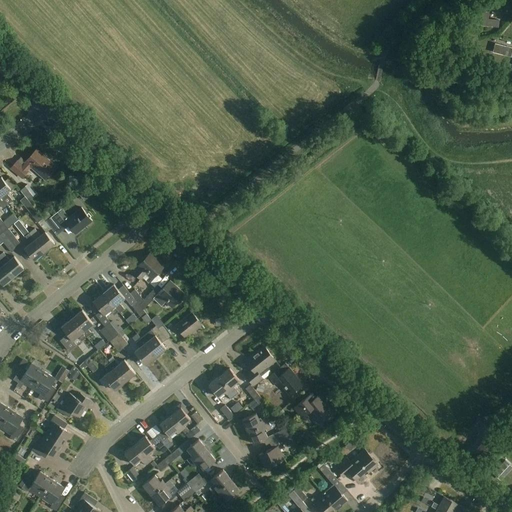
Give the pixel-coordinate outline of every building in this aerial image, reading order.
[(490,25),(491,12),(480,11),(480,25),(490,25)] [(57,167),(36,149),(22,166),(17,161),(11,168),(22,178),(28,171),(28,170),(31,167),(46,180),(57,167)] [(1,177),(0,177),(0,196),(7,205),(12,200),(6,193),(11,189),(1,177)] [(21,201),(29,212),(34,207),(26,197),(21,201)] [(43,219),(34,207),(29,212),(38,223),(43,219)] [(61,209),(51,218),(58,227),(65,222),(76,235),(93,221),(82,208),(69,218),(61,209)] [(0,228),(3,232),(8,228),(0,217),(0,228)] [(51,218),(45,222),(54,233),(59,229),(51,218)] [(8,228),(3,232),(17,249),(21,245),(8,228)] [(35,228),(29,233),(44,252),(55,243),(45,231),(40,235),(35,228)] [(17,249),(3,232),(0,235),(0,238),(11,253),(17,249)] [(44,252),(29,233),(25,236),(31,243),(24,248),(34,260),(44,252)] [(165,265),(151,252),(138,266),(140,267),(134,273),(140,279),(146,273),(158,284),(161,281),(155,276),(165,265)] [(0,255),(0,259),(14,277),(24,268),(14,256),(10,260),(4,253),(0,255)] [(14,277),(0,259),(0,281),(3,285),(14,277)] [(140,305),(143,310),(154,299),(162,306),(166,302),(172,308),(176,303),(178,304),(180,304),(182,302),(182,300),(180,299),(185,294),(170,281),(161,290),(157,286),(144,300),(140,305)] [(103,293),(119,312),(120,313),(125,310),(119,303),(125,298),(114,284),(103,293)] [(137,302),(140,305),(144,300),(135,289),(130,293),(137,302)] [(119,312),(103,293),(93,301),(104,315),(110,310),(114,316),(119,312)] [(143,310),(140,305),(137,302),(132,306),(141,317),(145,313),(143,310)] [(82,310),(72,319),(87,337),(92,333),(88,328),(93,324),(82,310)] [(202,325),(192,313),(176,326),(186,338),(202,325)] [(72,319),(62,327),(73,341),(78,336),(82,341),(87,337),(72,319)] [(114,338),(115,337),(119,334),(110,323),(105,327),(114,338)] [(158,328),(167,339),(172,335),(163,324),(158,328)] [(158,328),(156,326),(141,338),(156,357),(166,349),(162,344),(167,339),(158,328)] [(109,342),(114,338),(105,327),(101,331),(109,342)] [(119,334),(115,337),(123,348),(127,345),(119,334)] [(123,348),(115,337),(114,338),(109,342),(110,341),(119,352),(123,348)] [(146,365),(156,357),(141,338),(136,342),(141,347),(135,352),(146,365)] [(102,350),(108,345),(105,341),(99,345),(102,350)] [(79,358),(84,351),(76,344),(70,351),(79,358)] [(276,361),(264,346),(246,361),(253,370),(246,375),(254,385),(263,378),(259,374),(276,361)] [(98,369),(90,358),(84,362),(93,373),(98,369)] [(110,363),(125,382),(136,373),(125,360),(119,364),(115,359),(110,363)] [(24,383),(32,389),(44,371),(31,363),(31,364),(25,360),(23,361),(20,364),(21,366),(22,367),(14,380),(19,383),(17,386),(21,388),(24,383)] [(125,382),(110,363),(105,367),(109,372),(104,376),(115,390),(125,382)] [(303,385),(286,363),(269,377),(276,386),(280,383),(290,396),(303,385)] [(58,377),(64,382),(72,373),(66,367),(58,377)] [(229,368),(219,377),(231,391),(234,387),(233,385),(239,380),(229,368)] [(44,371),(32,389),(40,394),(38,398),(41,400),(42,398),(48,402),(56,389),(51,386),(56,379),(44,371)] [(226,394),(231,391),(219,377),(209,385),(218,397),(225,392),(226,394)] [(263,401),(250,385),(246,388),(255,400),(249,405),(253,409),(263,401)] [(275,393),(279,398),(284,395),(280,389),(275,393)] [(80,393),(77,397),(70,393),(62,405),(60,404),(56,409),(69,417),(72,412),(79,417),(87,404),(89,405),(92,401),(85,396),(80,393)] [(316,397),(313,393),(294,408),(302,418),(309,412),(314,418),(312,420),(320,430),(325,426),(321,422),(334,411),(326,401),(327,401),(321,393),(316,397)] [(0,427),(12,410),(0,402),(0,427)] [(174,413),(170,416),(182,430),(190,439),(201,430),(196,425),(189,431),(184,425),(190,419),(186,414),(188,412),(181,403),(172,410),(174,413)] [(24,418),(12,410),(0,427),(0,428),(11,436),(10,437),(16,441),(24,428),(19,425),(24,418)] [(242,420),(248,432),(268,423),(266,418),(260,421),(256,413),(242,420)] [(53,422),(46,434),(63,445),(71,433),(63,428),(67,423),(55,415),(51,421),(53,422)] [(182,430),(170,416),(160,424),(170,436),(176,431),(178,433),(182,430)] [(271,429),(268,423),(248,432),(254,444),(268,437),(265,432),(271,429)] [(273,434),(276,440),(290,434),(286,428),(273,434)] [(157,436),(168,449),(173,445),(167,438),(169,436),(164,430),(157,436)] [(493,438),(484,431),(469,451),(478,458),(493,438)] [(55,457),(63,445),(46,434),(38,445),(36,444),(32,449),(45,458),(48,453),(55,457)] [(294,438),(290,434),(276,440),(278,445),(259,455),(265,468),(285,459),(280,450),(285,447),(283,444),(294,438)] [(146,436),(135,444),(150,463),(154,459),(151,455),(149,453),(155,448),(146,436)] [(157,436),(150,441),(155,448),(157,446),(163,453),(168,449),(157,436)] [(190,464),(207,450),(199,439),(187,449),(192,455),(186,460),(190,464)] [(146,466),(150,463),(135,444),(125,453),(134,465),(141,460),(142,462),(146,466)] [(167,457),(171,462),(182,453),(178,448),(177,450),(172,454),(167,457)] [(207,450),(190,464),(193,468),(198,464),(204,470),(216,460),(207,450)] [(377,464),(365,450),(351,462),(348,459),(336,469),(344,477),(350,472),(359,483),(366,477),(365,475),(377,464)] [(160,471),(171,462),(167,457),(156,467),(160,471)] [(333,475),(324,464),(319,469),(329,479),(333,475)] [(142,478),(133,467),(126,472),(135,483),(142,478)] [(218,491),(232,480),(223,470),(211,479),(215,484),(209,489),(214,494),(218,491)] [(40,497),(52,479),(40,471),(35,478),(30,475),(22,488),(27,491),(29,489),(40,497)] [(188,482),(192,487),(203,479),(199,474),(188,482)] [(152,495),(170,480),(169,480),(165,483),(162,480),(160,481),(155,475),(143,485),(152,495)] [(64,487),(52,479),(40,497),(52,505),(51,507),(56,510),(65,497),(60,494),(64,487)] [(203,479),(192,487),(196,492),(207,484),(203,479)] [(170,480),(152,495),(160,505),(172,496),(168,491),(174,486),(170,480)] [(240,490),(232,480),(218,491),(221,495),(223,494),(228,500),(240,490)] [(180,497),(192,487),(188,482),(176,491),(180,497)] [(334,484),(323,494),(337,510),(348,500),(334,484)] [(196,492),(192,487),(180,497),(184,501),(196,492)] [(298,487),(294,491),(303,501),(307,498),(298,487)] [(298,506),(303,501),(294,491),(289,495),(298,506)] [(76,511),(77,511),(100,511),(101,511),(94,506),(98,501),(85,493),(78,503),(80,504),(76,511)] [(319,511),(334,511),(337,510),(323,494),(312,503),(319,511)] [(431,507),(437,510),(438,508),(445,511),(455,511),(459,505),(444,496),(439,505),(434,502),(431,507)] [(418,503),(416,510),(422,511),(424,511),(426,506),(418,503)]
